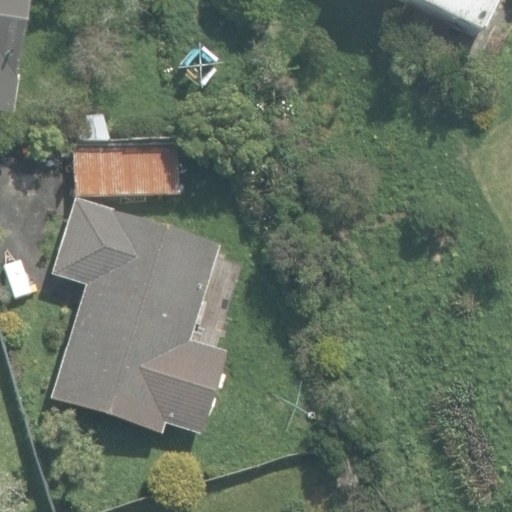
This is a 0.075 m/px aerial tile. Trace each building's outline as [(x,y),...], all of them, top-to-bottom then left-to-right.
[(0,0),(0,116),(7,118),(24,0),(0,0)] [(395,0),(473,38),(492,0),(395,0)] [(87,122),(92,145),(108,142),(102,118),(87,122)] [(70,148),(72,201),(176,196),(174,144),(70,148)] [(47,402),(159,438),(162,426),(197,437),(222,357),(185,345),(216,248),(73,203),(49,278),(82,288),(47,402)]
